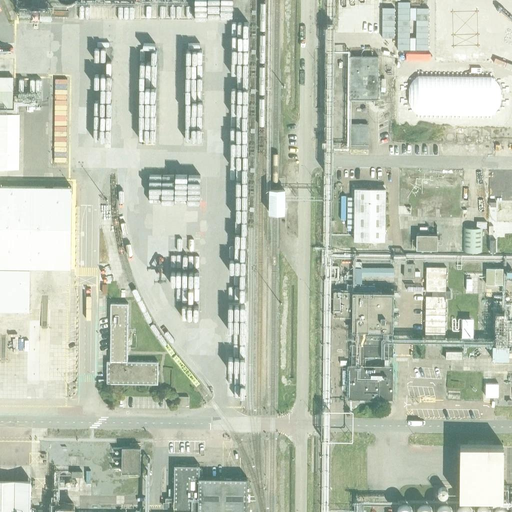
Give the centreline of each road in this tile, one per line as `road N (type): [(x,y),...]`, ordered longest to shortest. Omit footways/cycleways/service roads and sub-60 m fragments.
road 1 (unclassified): [(300,511),(308,0)]
road 2 (unknown): [(402,293),(399,461),(431,471),(511,465)]
road 3 (unknown): [(95,421),(85,161)]
road 4 (unknown): [(81,29),(214,32),(222,58),(213,153)]
road 5 (unknown): [(125,158),(139,254),(185,334),(212,363)]
road 6 (unknown): [(213,153),(212,363)]
road 7 (unknown): [(306,155),(511,153)]
road 8 (unknown): [(81,29),(36,32),(35,69),(83,83)]
